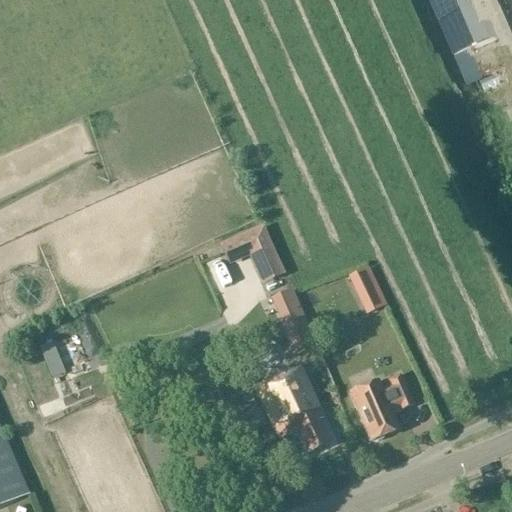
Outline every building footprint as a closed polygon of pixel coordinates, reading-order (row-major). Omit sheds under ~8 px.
[(478,29),(465,0),(428,0),(465,85),(478,79),(467,53),(495,41),(488,25),(478,29)] [(498,87),(494,78),(479,85),(483,94),(498,87)] [(218,248),(227,269),(248,260),(260,288),(283,278),(262,229),(218,248)] [(358,300),(379,290),(368,269),(348,279),(358,300)] [(315,346),(294,297),(292,292),(270,301),(293,355),(315,346)] [(299,369),(255,389),(279,441),(295,433),(304,452),(308,459),(329,449),(326,442),(317,422),(323,420),(299,369)] [(412,408),(399,377),(386,383),(388,389),(382,391),(380,386),(351,398),(371,444),(398,432),(390,415),(399,411),(400,413),(412,408)] [(0,509),(27,498),(14,469),(0,436),(0,509)]
